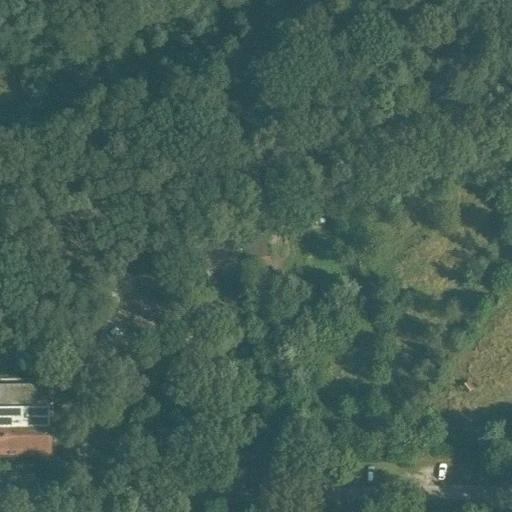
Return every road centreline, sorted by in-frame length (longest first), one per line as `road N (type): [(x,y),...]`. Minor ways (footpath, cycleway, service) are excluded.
road 1 (track): [(0,236),(511,99)]
road 2 (unclassified): [(511,489),(0,497)]
